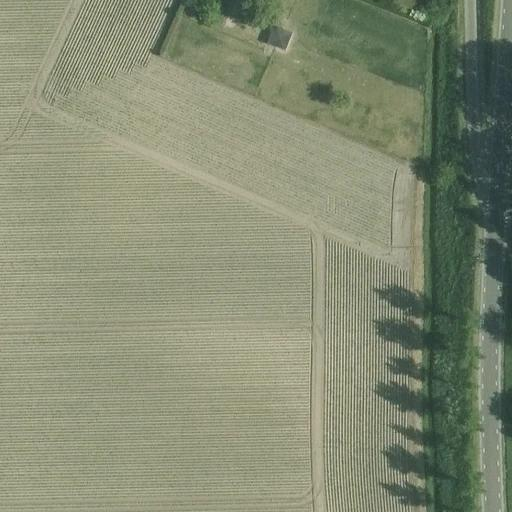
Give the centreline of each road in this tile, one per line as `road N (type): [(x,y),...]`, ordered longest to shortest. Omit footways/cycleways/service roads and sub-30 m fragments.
road 1 (tertiary): [(491,511),(496,222)]
road 2 (tertiary): [(469,0),(471,125),(496,222)]
road 3 (tertiary): [(496,222),(511,1)]
